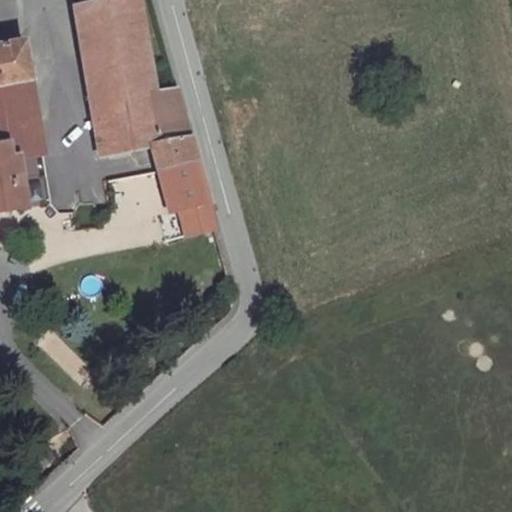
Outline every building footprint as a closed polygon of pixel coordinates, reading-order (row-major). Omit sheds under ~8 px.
[(100,103),(159,85),(143,0),(83,0),(79,1),(100,103)] [(25,27),(0,32),(0,150),(17,145),(20,157),(24,156),(50,148),(25,27)] [(159,85),(100,103),(109,153),(158,140),(197,130),(182,82),(159,85)] [(165,166),(173,164),(202,157),(197,130),(158,140),(165,166)] [(17,145),(0,150),(0,211),(36,203),(24,156),(20,157),(17,145)] [(216,198),(202,157),(173,164),(184,207),(216,198)] [(146,205),(146,203),(160,200),(154,172),(111,182),(117,211),(146,205)] [(50,330),(37,343),(80,386),(93,373),(50,330)]
